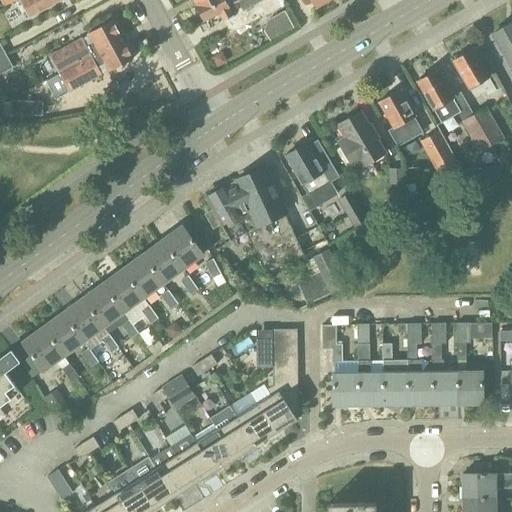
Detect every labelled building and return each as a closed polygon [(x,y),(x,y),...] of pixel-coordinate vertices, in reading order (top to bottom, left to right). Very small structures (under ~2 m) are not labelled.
[(18,0),(28,19),(62,1),(61,0),(18,0)] [(197,0),(194,2),(196,6),(195,7),(203,22),(219,14),(222,21),(233,16),(226,3),(230,0),(231,0),(233,4),(240,0),(197,0)] [(310,0),(315,9),(330,0),(310,0)] [(48,56),(58,75),(122,40),(112,21),(87,35),(89,40),(84,43),(82,38),(48,56)] [(511,66),(511,25),(494,36),(511,66)] [(132,59),(122,40),(58,75),(68,93),(102,75),(99,71),(105,68),(107,73),(132,59)] [(487,95),(495,91),(502,87),(493,71),(486,75),(472,51),(464,56),(463,53),(454,58),(455,61),(453,63),(468,89),(469,89),(474,97),(484,91),(487,95)] [(0,58),(0,75),(13,68),(6,56),(0,58)] [(433,110),(438,118),(441,123),(461,112),(453,98),(452,99),(436,72),(429,77),(427,74),(419,79),(420,82),(417,83),(433,110)] [(377,103),(392,128),(388,131),(397,147),(423,132),(414,117),(399,90),(377,103)] [(10,115),(42,116),(43,102),(11,101),(10,115)] [(486,108),(472,115),(490,146),(504,139),(486,108)] [(360,113),(338,125),(346,138),(339,143),(353,167),(360,162),(362,166),(384,153),(360,113)] [(490,146),(472,115),(460,122),(478,153),(490,146)] [(456,171),(434,132),(419,140),(441,179),(456,171)] [(303,185),(308,195),(328,184),(323,174),(307,145),(286,157),(302,186),(303,185)] [(235,184),(278,268),(303,257),(284,215),(285,214),(264,169),(236,182),(237,183),(235,184)] [(402,169),(389,169),(390,194),(403,193),(402,169)] [(265,274),(278,268),(235,184),(225,189),(225,188),(206,198),(229,243),(245,234),(265,274)] [(350,193),(337,201),(354,229),(367,221),(350,193)] [(161,242),(182,270),(203,255),(182,226),(161,242)] [(182,270),(161,242),(141,256),(162,284),(182,270)] [(316,257),(322,271),(332,293),(346,287),(334,259),(330,250),(316,257)] [(121,271),(142,299),(162,284),(141,256),(121,271)] [(213,261),(206,265),(213,279),(221,275),(213,261)] [(142,299),(121,271),(101,285),(122,313),(142,299)] [(309,303),(332,293),(322,271),(299,281),(309,303)] [(197,291),(187,277),(180,282),(190,296),(197,291)] [(122,313),(101,285),(81,300),(102,328),(122,313)] [(178,305),(167,291),(161,296),(170,310),(178,305)] [(62,314),(82,342),(102,328),(81,300),(62,314)] [(157,320),(147,306),(140,311),(150,325),(157,320)] [(42,329),(62,357),(82,342),(62,314),(42,329)] [(137,334),(127,321),(121,325),(131,339),(137,334)] [(406,345),(415,345),(420,345),(420,325),(420,323),(406,323),(406,325),(406,345)] [(457,373),(441,373),(441,361),(441,345),(445,344),(445,325),(445,323),(431,323),(431,325),(432,361),(432,373),(433,405),(458,404),(457,373)] [(470,344),(470,324),(470,323),(456,323),(456,325),(456,361),(466,360),(466,344),(470,344)] [(492,339),(492,324),(492,323),(491,323),(481,323),(481,324),(482,339),(492,339)] [(341,374),(341,362),(342,362),(341,345),(335,345),(335,326),(320,326),(321,351),(332,351),(332,362),(332,374),(332,406),(333,406),(357,406),(357,374),(341,374)] [(62,357),(42,329),(22,343),(42,371),(62,357)] [(272,343),(296,342),(296,330),(272,330),(272,343)] [(511,331),(500,331),(500,341),(511,340),(511,331)] [(117,349),(108,335),(101,340),(111,353),(117,349)] [(296,354),(296,342),(272,343),(272,355),(296,354)] [(357,362),(357,374),(357,406),(382,405),(382,374),(370,374),(370,362),(369,362),(369,344),(357,344),(357,345),(357,362)] [(382,374),(382,405),(407,405),(407,361),(391,362),(391,345),(381,344),(382,362),(382,374)] [(98,363),(88,350),(81,354),(91,368),(98,363)] [(0,358),(0,366),(4,372),(18,362),(15,357),(16,356),(15,355),(14,356),(11,351),(0,358)] [(296,354),(272,355),(272,367),(296,366),(296,354)] [(201,361),(207,371),(217,365),(211,355),(201,361)] [(197,377),(207,371),(201,361),(191,367),(197,377)] [(416,361),(407,361),(407,405),(433,405),(432,373),(421,373),(421,361),(416,361)] [(78,377),(68,364),(61,369),(71,383),(78,377)] [(0,406),(19,392),(4,372),(0,366),(0,406)] [(297,378),(296,366),(272,367),(273,378),(297,378)] [(457,373),(458,404),(482,404),(482,405),(483,405),(482,372),(481,372),(457,373)] [(271,397),(257,405),(275,434),(296,421),(292,414),(297,411),(297,400),(297,378),(273,378),(273,386),(267,390),(271,397)] [(171,382),(162,388),(168,398),(177,392),(171,382)] [(158,404),(168,398),(162,388),(152,394),(158,404)] [(257,405),(237,418),(255,447),(275,434),(257,405)] [(132,410),(122,416),(128,426),(138,420),(132,410)] [(119,432),(128,426),(122,416),(113,422),(119,432)] [(255,447),(237,418),(217,431),(235,459),(255,447)] [(217,431),(196,443),(214,472),(235,459),(217,431)] [(171,447),(194,485),(214,472),(196,443),(191,435),(171,447)] [(83,443),(89,453),(99,447),(93,437),(83,443)] [(89,453),(83,443),(73,450),(79,459),(89,453)] [(156,469),(174,498),(194,485),(171,447),(170,446),(150,459),(156,469)] [(135,482),(154,510),(174,498),(156,469),(150,459),(148,457),(128,470),(135,482)] [(46,476),(61,499),(72,492),(58,469),(46,476)] [(115,494),(126,511),(151,511),(154,510),(135,482),(128,470),(108,482),(115,494)] [(462,500),(494,499),(494,489),(511,488),(511,474),(495,475),(494,474),(461,474),(461,475),(462,475),(462,500)] [(95,507),(97,511),(126,511),(115,494),(95,507)] [(493,511),(494,499),(462,500),(462,511),(493,511)] [(375,511),(375,503),(364,504),(363,503),(357,503),(356,504),(327,504),(326,511),(375,511)]
